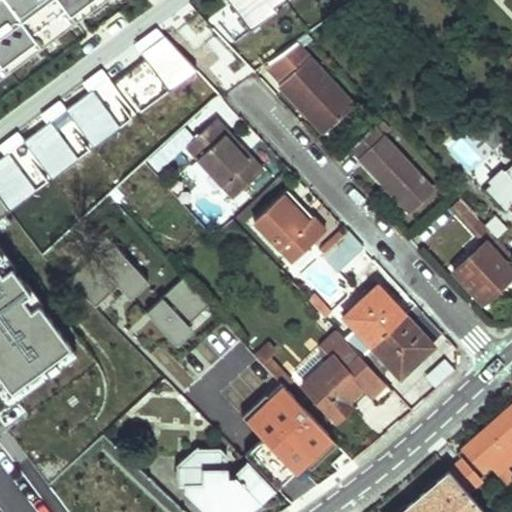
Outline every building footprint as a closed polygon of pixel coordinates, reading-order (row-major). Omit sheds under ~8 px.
[(0,0),(0,77),(103,0),(0,0)] [(213,0),(199,11),(230,44),(288,1),(287,0),(213,0)] [(109,77),(138,115),(192,74),(163,36),(109,77)] [(309,37),(267,68),(269,70),(275,64),(288,79),(282,84),(326,131),(355,104),(304,48),(313,40),(309,37)] [(275,64),(269,70),(282,84),(288,79),(275,64)] [(62,112),(90,149),(129,121),(101,83),(62,112)] [(21,142),(49,180),(87,152),(59,114),(21,142)] [(266,168),(218,116),(188,143),(224,182),(233,173),(245,186),(266,168)] [(433,184),(376,124),(354,145),(411,205),(433,184)] [(0,157),(0,192),(11,208),(45,183),(17,146),(0,157)] [(511,205),(511,173),(511,172),(498,185),(505,192),(502,195),(511,205)] [(233,173),(224,182),(236,194),(245,186),(233,173)] [(453,187),(464,198),(470,192),(459,182),(453,187)] [(470,192),(464,198),(464,199),(481,215),(494,202),(478,185),(470,192)] [(328,228),(289,186),(267,207),(276,216),(264,227),(294,259),(328,228)] [(0,212),(8,207),(0,196),(0,388),(11,403),(77,352),(0,252),(0,212)] [(511,248),(481,215),(464,199),(456,207),(487,242),(458,271),(486,300),(511,275),(511,248)] [(276,216),(267,207),(256,217),(264,227),(276,216)] [(328,249),(345,234),(341,229),(324,244),(328,249)] [(345,234),(328,249),(345,265),(366,246),(350,229),(345,234)] [(73,279),(98,305),(118,286),(131,299),(149,282),(107,236),(89,253),(94,258),(73,279)] [(147,312),(177,344),(193,329),(188,324),(210,303),(185,277),(147,312)] [(375,342),(408,313),(381,285),(348,313),(375,342)] [(317,293),(311,298),(319,306),(328,316),(333,311),(317,293)] [(363,354),(382,374),(394,363),(403,373),(435,344),(408,313),(375,342),(363,354)] [(363,354),(341,330),(324,344),(323,357),(328,362),(306,383),(338,418),(355,403),(348,395),(363,383),(379,400),(394,387),(382,374),(363,354)] [(271,338),(257,352),(263,360),(270,353),(278,345),(271,338)] [(291,374),(270,353),(263,360),(283,381),(291,374)] [(336,442),(277,380),(241,414),(300,476),(336,442)] [(511,406),(462,449),(482,472),(491,464),(511,445),(511,406)] [(280,487),(257,463),(244,476),(230,471),(226,450),(220,450),(218,443),(198,443),(198,452),(180,454),(183,481),(188,481),(189,491),(214,511),(246,511),(264,500),(280,487)] [(511,445),(491,464),(501,475),(511,465),(511,445)] [(463,459),(449,472),(465,490),(479,479),(463,459)] [(449,472),(401,511),(484,511),(465,490),(449,472)] [(139,511),(132,502),(117,511),(139,511)]
